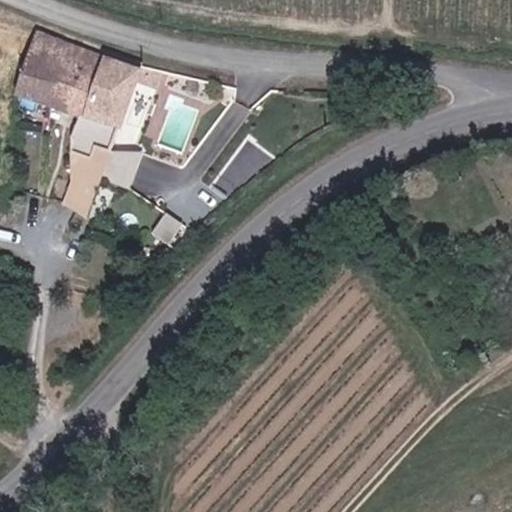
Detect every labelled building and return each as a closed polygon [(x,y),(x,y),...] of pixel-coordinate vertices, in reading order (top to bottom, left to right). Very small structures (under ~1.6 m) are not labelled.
[(0,22),(0,88),(9,92),(27,33),(0,22)] [(9,92),(45,105),(63,46),(27,33),(9,92)] [(45,105),(79,117),(99,58),(63,46),(45,105)] [(79,117),(71,140),(73,187),(62,206),(94,217),(98,203),(104,183),(112,156),(113,153),(119,130),(135,72),(99,58),(79,117)] [(112,156),(104,183),(133,191),(144,155),(112,156)] [(174,244),(184,220),(163,211),(153,236),(174,244)]
